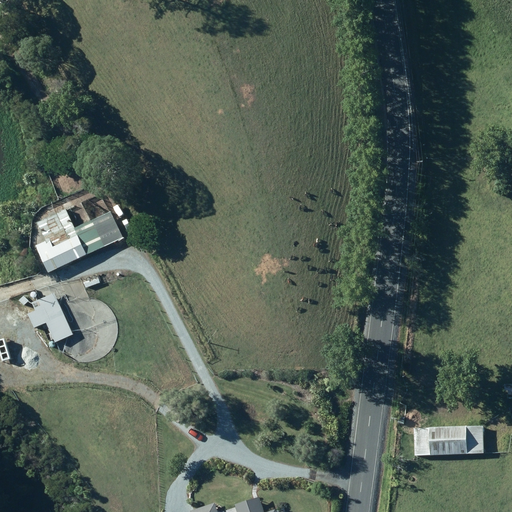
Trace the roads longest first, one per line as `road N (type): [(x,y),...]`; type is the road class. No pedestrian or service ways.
road 1 (unclassified): [(357,511),(397,213),(400,150),(384,0)]
road 2 (unknown): [(213,414),(226,426),(364,457)]
